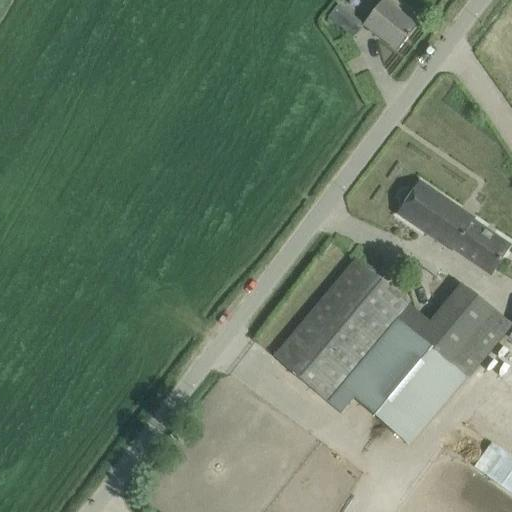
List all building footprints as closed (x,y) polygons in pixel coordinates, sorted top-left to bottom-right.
[(417,27),(402,14),(383,0),(381,0),(363,23),(362,25),(364,25),(397,52),(417,27)] [(362,25),(363,23),(338,3),(327,18),(353,38),(364,25),(362,25)] [(452,250),(473,220),(474,219),(420,182),(398,215),(451,252),(452,250)] [(510,246),(473,220),(452,250),(491,276),(510,246)] [(326,401),(408,304),(356,259),(274,357),(326,401)] [(511,329),(511,327),(476,297),(461,284),(430,322),(408,304),(326,401),(341,414),(355,398),(409,443),(467,375),(471,378),(511,329)]
